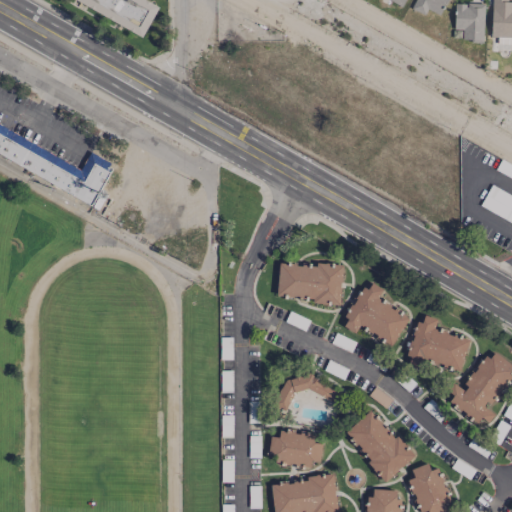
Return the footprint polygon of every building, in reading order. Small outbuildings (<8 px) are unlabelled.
[(73,0),(143,35),(159,4),(151,0),(73,0)] [(426,8),(439,15),(446,0),(414,0),(411,8),(424,14),(426,8)] [(511,0),(491,0),(490,36),(511,36),(511,0)] [(483,41),(485,3),(467,2),(467,4),(455,3),(454,28),(462,29),(462,40),(483,41)] [(0,152),(94,201),(113,164),(89,152),(82,165),(0,122),(0,152)] [(340,302),(342,263),(315,262),(315,266),(278,263),(276,298),(340,302)] [(358,326),(393,344),(408,315),(377,299),(383,288),(366,280),(342,325),(355,332),(358,326)] [(459,371),(469,339),(434,328),(437,318),(424,314),(421,322),(417,321),(405,360),(421,365),(423,360),(459,371)] [(511,365),(511,364),(490,349),(462,389),(456,385),(445,400),(477,422),(481,416),(488,422),(494,413),(487,408),(511,375),(507,372),(511,365)] [(385,482),(413,455),(369,409),(345,432),(369,458),(365,461),(385,482)] [(320,461),(321,443),(313,442),(314,434),(278,431),(277,436),(269,435),(267,461),(310,465),(311,460),(320,461)] [(444,511),(447,511),(444,503),(449,501),(438,466),(429,469),(427,463),(410,469),(413,477),(408,479),(419,511),(421,511),(427,510),(428,511),(444,511)] [(336,511),(333,473),(306,475),(306,481),(271,484),(273,511),(336,511)] [(365,511),(399,511),(400,498),(396,498),(397,490),(372,488),(372,496),(367,495),(365,511)]
